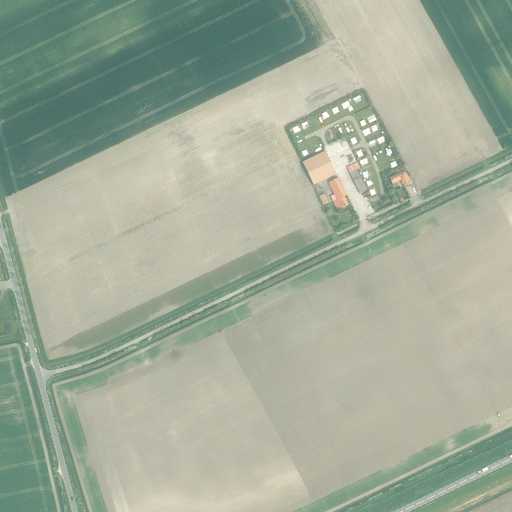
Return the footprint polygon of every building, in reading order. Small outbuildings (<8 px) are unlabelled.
[(325,152),(303,163),(314,185),(337,174),(325,152)] [(397,155),(391,157),(393,163),(399,160),(397,155)] [(357,163),(347,168),(350,173),(360,194),(367,190),(357,170),(360,168),(357,163)] [(390,178),(393,184),(401,180),(403,184),(409,181),(405,172),(398,175),(398,174),(390,178)] [(342,208),(349,204),(345,197),(347,196),(338,178),(329,183),(337,200),(334,202),(336,205),(340,203),(342,208)] [(319,196),(324,205),(328,203),(324,194),(319,196)]
